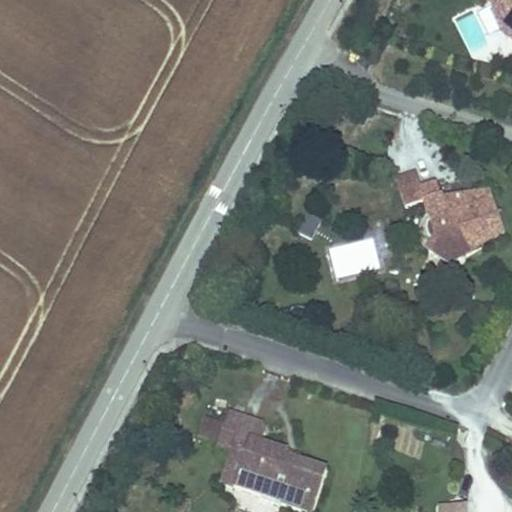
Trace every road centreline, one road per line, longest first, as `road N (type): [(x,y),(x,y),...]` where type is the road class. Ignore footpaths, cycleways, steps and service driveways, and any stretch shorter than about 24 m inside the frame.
road 1 (residential): [(156,312),(456,407),(492,394),(511,355)]
road 2 (tertiary): [(156,312),(299,51)]
road 3 (residential): [(299,51),(511,132)]
road 4 (tertiary): [(50,511),(156,312)]
